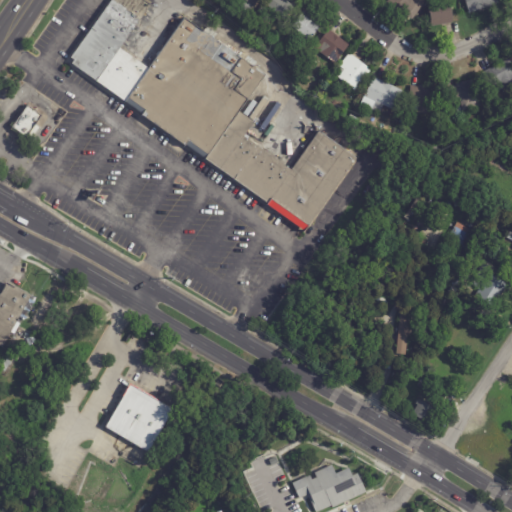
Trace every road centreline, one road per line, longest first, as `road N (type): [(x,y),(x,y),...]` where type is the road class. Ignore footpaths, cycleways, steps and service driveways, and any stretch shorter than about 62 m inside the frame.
road 1 (secondary): [(511,506),(145,283)]
road 2 (secondary): [(129,307),(472,511)]
road 3 (residential): [(511,344),(420,479)]
road 4 (secondary): [(145,283),(12,203)]
road 5 (secondary): [(0,227),(125,304)]
